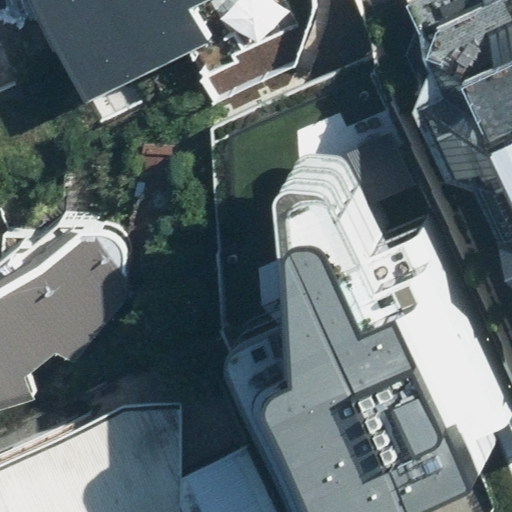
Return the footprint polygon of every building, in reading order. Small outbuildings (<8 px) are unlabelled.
[(40,0),(87,104),(213,47),(192,1),(194,0),(40,0)] [(443,0),(385,25),(511,324),(511,53),(489,0),(443,0)] [(441,197),(406,105),(356,124),(390,216),(441,197)] [(262,416),(306,511),(410,511),(505,467),(409,241),(357,265),(323,193),(302,191),(289,193),(277,203),(280,264),(288,384),(267,396),(263,405),(262,416)] [(0,409),(28,405),(40,394),(31,372),(55,357),(82,369),(109,355),(131,251),(116,233),(49,228),(0,249),(0,409)] [(0,462),(0,511),(281,511),(252,445),(184,475),(182,406),(119,403),(0,462)]
